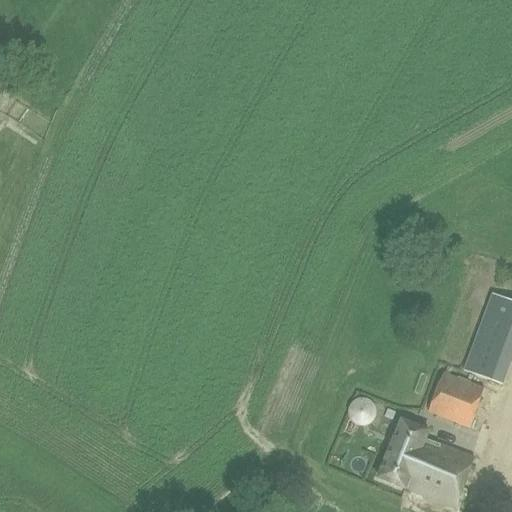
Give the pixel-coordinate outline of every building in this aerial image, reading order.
[(511,301),(494,294),(487,313),(511,322),(511,301)] [(482,401),(486,390),(445,373),(429,414),(470,430),(482,401)] [(400,420),(378,474),(454,505),(472,458),(425,439),(428,432),(400,420)] [(0,456),(0,497),(17,464),(0,456)] [(17,464),(0,497),(0,504),(17,511),(23,511),(33,491),(46,497),(57,474),(43,468),(40,474),(17,464)] [(115,511),(94,492),(74,511),(115,511)]
